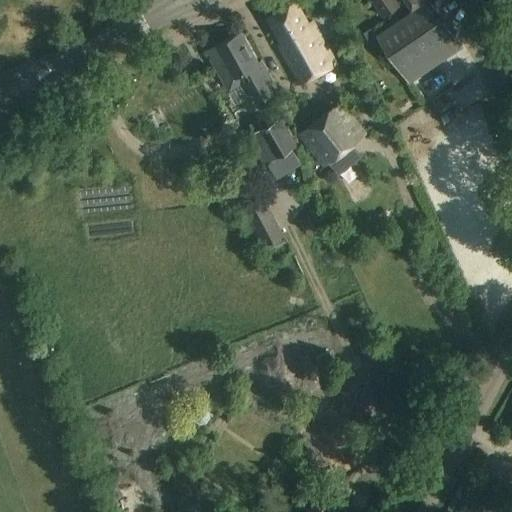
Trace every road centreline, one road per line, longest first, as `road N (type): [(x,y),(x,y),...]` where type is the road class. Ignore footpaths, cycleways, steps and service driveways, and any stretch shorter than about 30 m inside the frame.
road 1 (secondary): [(0,97),(171,6)]
road 2 (unclassified): [(425,511),(511,357)]
road 3 (unclassified): [(511,135),(471,0)]
